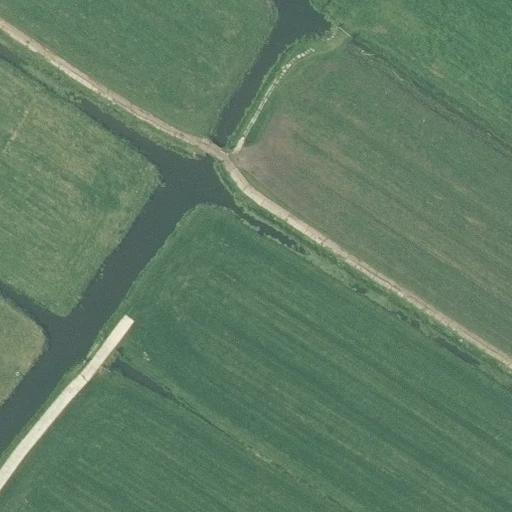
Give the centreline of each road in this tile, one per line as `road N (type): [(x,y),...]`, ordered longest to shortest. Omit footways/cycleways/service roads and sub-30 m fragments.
road 1 (track): [(0,22),(155,127),(222,160),(257,200),(511,366)]
road 2 (track): [(0,482),(124,324)]
